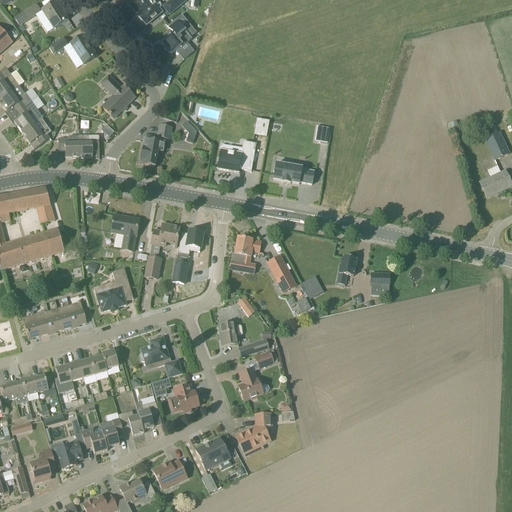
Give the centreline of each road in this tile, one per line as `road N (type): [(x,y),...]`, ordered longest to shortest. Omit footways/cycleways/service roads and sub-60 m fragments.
road 1 (residential): [(17,511),(212,417),(217,398),(185,311)]
road 2 (secondary): [(486,255),(223,203)]
road 3 (residential): [(108,182),(106,162),(145,106),(143,86),(76,0)]
road 4 (residential): [(0,367),(185,311)]
road 5 (residential): [(185,311),(215,293),(223,203)]
